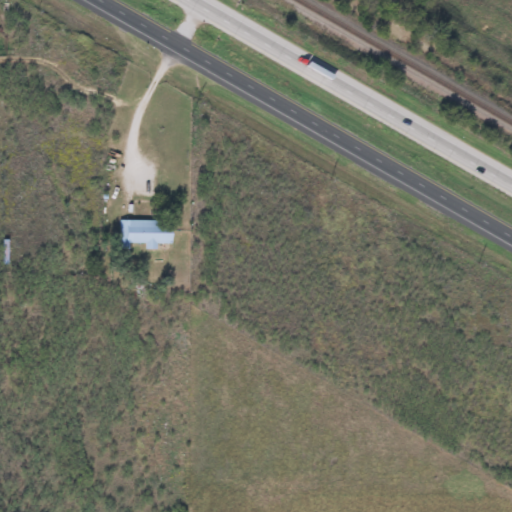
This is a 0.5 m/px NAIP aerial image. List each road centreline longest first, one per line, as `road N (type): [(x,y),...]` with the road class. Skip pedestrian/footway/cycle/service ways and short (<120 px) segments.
road 1 (trunk): [(97,0),(511,237)]
road 2 (trunk): [(511,185),(186,0)]
